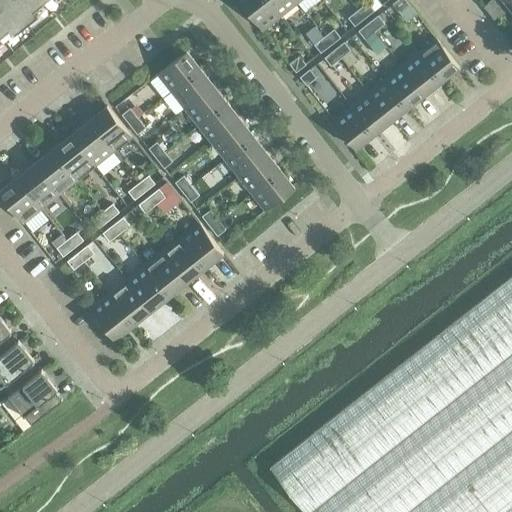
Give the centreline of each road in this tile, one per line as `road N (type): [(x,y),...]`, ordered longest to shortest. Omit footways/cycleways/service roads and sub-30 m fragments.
road 1 (unclassified): [(76,511),(400,253)]
road 2 (residential): [(362,205),(120,395)]
road 3 (residential): [(362,205),(207,10),(183,0)]
road 4 (residential): [(0,131),(164,0)]
road 5 (residential): [(362,205),(511,84)]
road 6 (residential): [(120,395),(0,247)]
road 7 (residential): [(0,488),(120,395)]
road 8 (unclassified): [(400,253),(511,169)]
